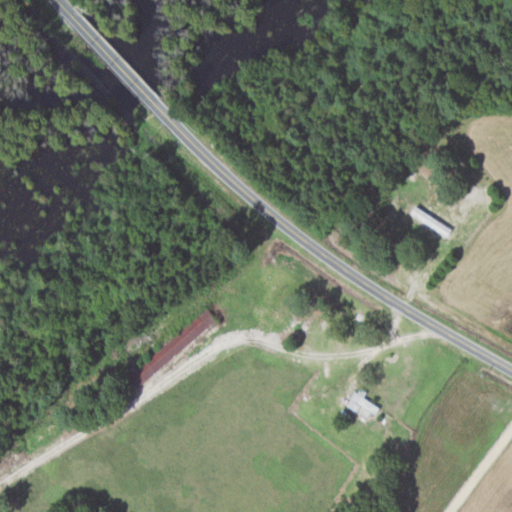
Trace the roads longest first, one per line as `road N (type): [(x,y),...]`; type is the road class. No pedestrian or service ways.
road 1 (residential): [(511,375),(304,241),(158,108)]
road 2 (residential): [(158,108),(70,16)]
